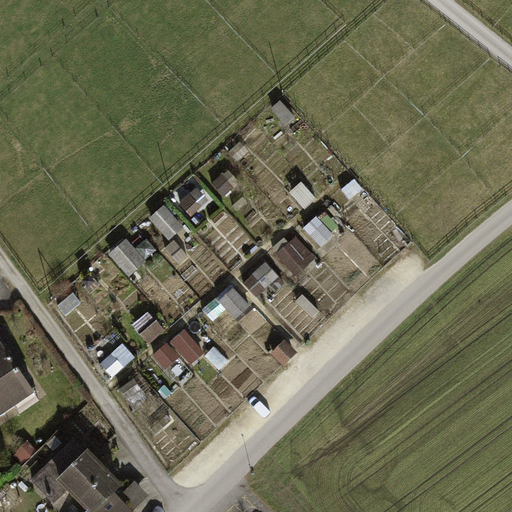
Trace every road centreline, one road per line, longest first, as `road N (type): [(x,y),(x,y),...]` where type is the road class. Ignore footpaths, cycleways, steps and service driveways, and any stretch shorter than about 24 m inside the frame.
road 1 (residential): [(511,212),(406,300),(191,511)]
road 2 (track): [(0,251),(188,511)]
